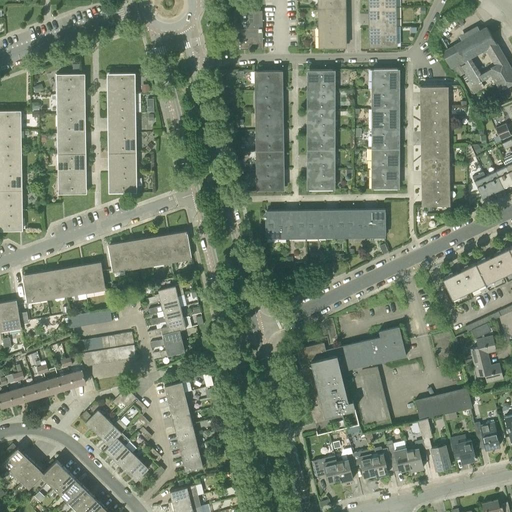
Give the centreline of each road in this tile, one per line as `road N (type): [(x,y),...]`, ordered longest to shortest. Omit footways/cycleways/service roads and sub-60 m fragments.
road 1 (residential): [(257,334),(511,209)]
road 2 (tertiary): [(257,334),(192,65)]
road 3 (residential): [(135,505),(172,470),(130,294)]
road 4 (residential): [(0,264),(195,194)]
road 5 (residential): [(282,58),(410,55),(440,0)]
road 6 (tertiary): [(302,511),(257,334)]
road 7 (tertiary): [(156,24),(195,194)]
road 8 (tertiary): [(235,345),(275,511)]
road 9 (residential): [(135,505),(63,437),(30,428),(0,432)]
road 10 (tertiary): [(195,194),(235,345)]
road 11 (residential): [(0,60),(144,9)]
